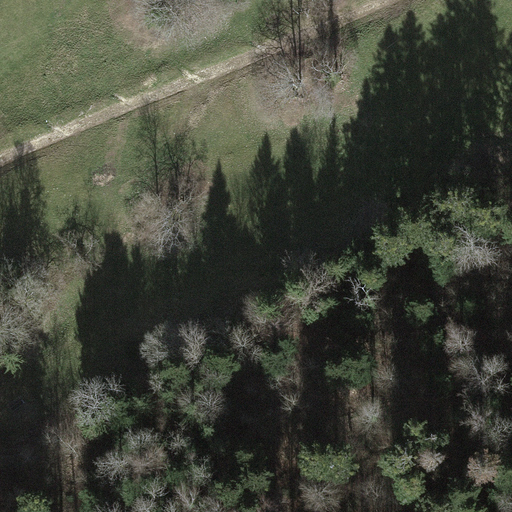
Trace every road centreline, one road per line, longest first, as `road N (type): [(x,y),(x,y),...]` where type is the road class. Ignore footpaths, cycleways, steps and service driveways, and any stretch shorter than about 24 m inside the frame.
road 1 (track): [(0,163),(381,0)]
road 2 (track): [(205,78),(100,269),(0,409)]
